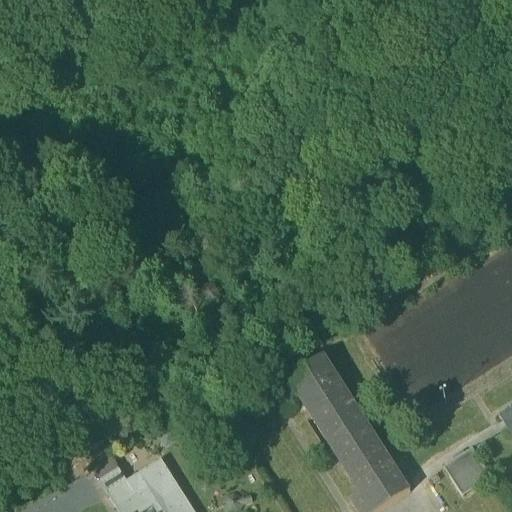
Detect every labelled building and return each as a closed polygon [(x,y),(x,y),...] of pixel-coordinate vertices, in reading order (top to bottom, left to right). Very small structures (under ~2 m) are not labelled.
[(383,511),(411,494),(410,493),(407,494),(396,476),(398,475),(397,473),(395,474),(325,363),(327,362),(325,360),(289,383),(287,384),(288,387),(290,386),(361,496),(349,503),(351,505),(353,504),(358,511),(383,511)] [(511,412),(500,421),(501,423),(504,421),(511,434),(511,412)] [(444,470),(463,500),(492,481),(473,451),(444,470)] [(151,511),(159,508),(161,511),(192,511),(162,464),(127,486),(108,498),(117,511),(151,511)] [(101,486),(108,498),(127,486),(120,474),(101,486)]
